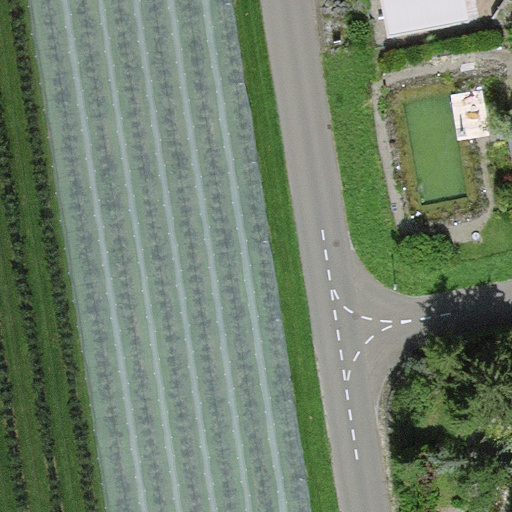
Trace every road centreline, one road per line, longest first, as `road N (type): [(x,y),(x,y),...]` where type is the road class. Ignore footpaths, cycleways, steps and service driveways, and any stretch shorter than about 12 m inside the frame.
road 1 (unclassified): [(355,333),(331,280),(289,0)]
road 2 (unclassified): [(368,511),(349,390),(355,333)]
road 3 (residential): [(355,333),(511,303)]
